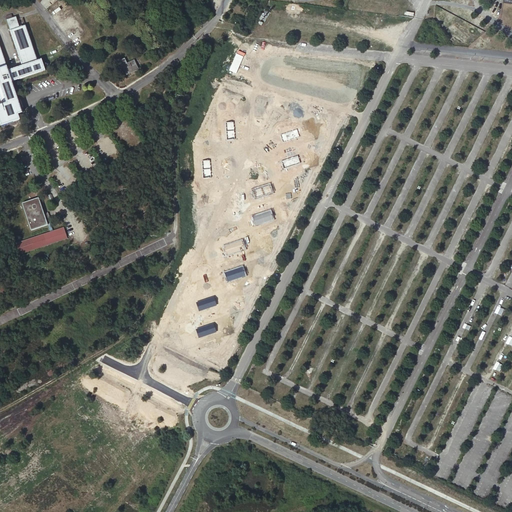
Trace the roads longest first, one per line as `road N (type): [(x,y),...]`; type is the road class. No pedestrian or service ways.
road 1 (track): [(173,236),(130,332),(0,412)]
road 2 (tertiary): [(446,511),(235,415)]
road 3 (tertiary): [(230,429),(411,511)]
road 4 (unknown): [(244,158),(283,80),(324,98),(347,54)]
road 5 (track): [(173,236),(170,125),(147,77)]
road 6 (unknown): [(376,57),(305,190)]
road 7 (unknown): [(226,251),(265,270),(305,190)]
road 8 (unclassified): [(118,95),(32,0)]
